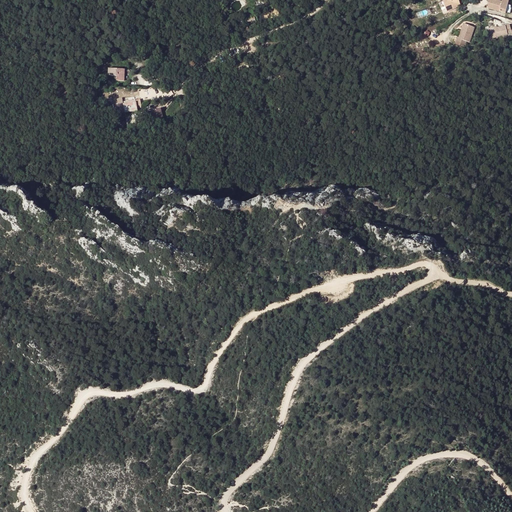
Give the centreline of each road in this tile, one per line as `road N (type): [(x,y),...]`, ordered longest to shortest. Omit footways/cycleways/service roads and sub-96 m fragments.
road 1 (track): [(511,295),(438,276),(422,263),(362,274),(250,315),(205,386),(83,395),(27,471),(22,493),(33,511)]
road 2 (track): [(224,502),(274,445),(306,361),(388,300),(438,276)]
road 3 (track): [(511,496),(472,458),(456,454),(410,468),(371,511)]
